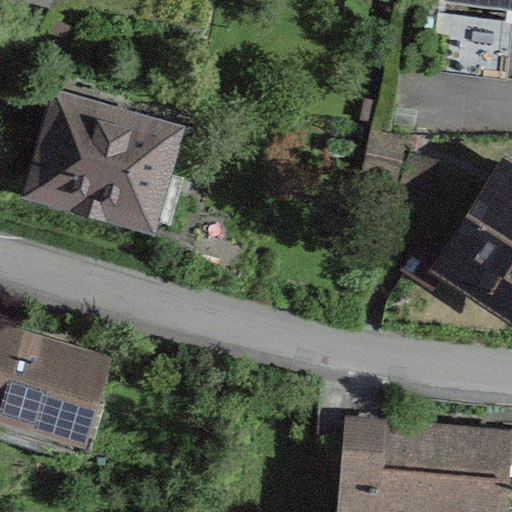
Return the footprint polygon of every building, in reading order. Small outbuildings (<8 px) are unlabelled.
[(9,0),(0,0),(0,11),(9,11),(9,0)] [(380,0),(377,0),(304,0),(299,55),(374,63),(380,0)] [(511,20),(450,13),(443,73),(505,80),(511,20)] [(156,223),(158,216),(173,220),(186,170),(171,167),(185,113),(51,78),(22,188),(156,223)] [(375,101),(361,98),(356,120),(370,123),(375,101)] [(407,140),(368,129),(355,177),(435,199),(445,163),(404,152),(407,140)] [(511,146),(506,143),(428,265),(511,317),(511,146)] [(111,350),(0,317),(0,410),(85,436),(111,350)] [(511,511),(511,421),(344,408),(335,511),(511,511)]
